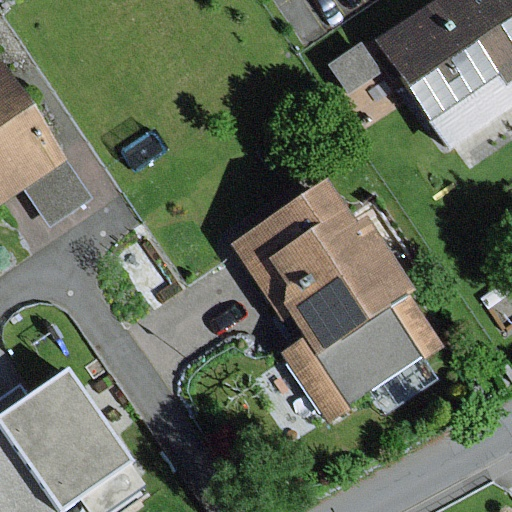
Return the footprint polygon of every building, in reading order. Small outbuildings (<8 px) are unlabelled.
[(511,0),(438,0),(369,48),(444,158),(511,111),(511,0)] [(359,49),(326,70),(345,99),(378,78),(359,49)] [(0,75),(0,209),(22,194),(62,166),(0,75)] [(88,202),(62,166),(22,194),(48,230),(88,202)] [(322,185),(226,248),(276,324),(286,321),(301,343),(279,357),(324,425),(440,348),(409,302),(417,297),(364,218),(350,227),(322,185)] [(61,511),(124,469),(62,378),(25,402),(18,391),(0,402),(0,476),(18,464),(50,511),(61,511)] [(0,476),(0,511),(50,511),(18,464),(0,476)]
